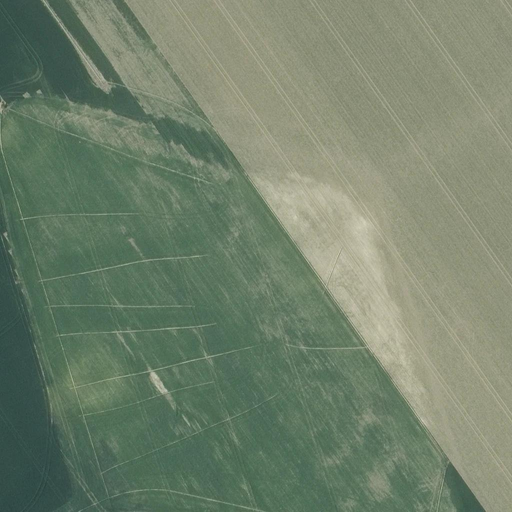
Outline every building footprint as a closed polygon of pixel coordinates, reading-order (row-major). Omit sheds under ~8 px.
[(328,220),(313,222),(314,229),(329,227),(328,220)] [(130,264),(141,273),(144,269),(134,260),(130,264)] [(159,281),(156,265),(150,267),(150,270),(142,272),(145,284),(159,281)] [(181,350),(187,354),(192,345),(186,341),(181,350)] [(220,355),(226,358),(229,353),(223,350),(220,355)] [(177,365),(181,356),(175,353),(170,362),(177,365)] [(209,385),(204,381),(198,387),(204,393),(209,388),(223,400),(237,384),(226,375),(232,369),(224,362),(211,377),(213,380),(209,385)] [(150,381),(155,386),(171,371),(166,365),(150,381)] [(164,389),(180,400),(189,387),(173,376),(164,389)] [(301,416),(297,420),(308,430),(312,425),(301,416)] [(57,503),(55,510),(62,511),(65,506),(57,503)]
